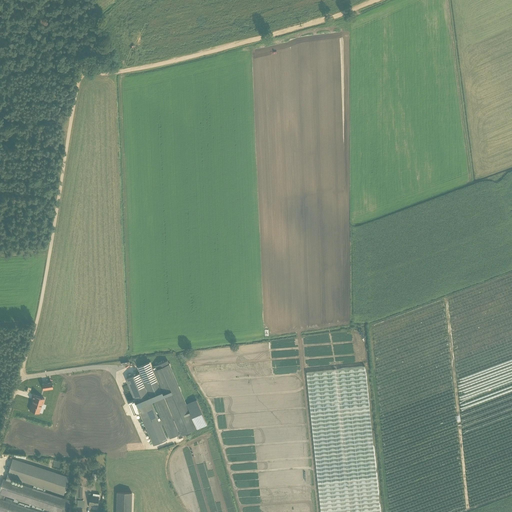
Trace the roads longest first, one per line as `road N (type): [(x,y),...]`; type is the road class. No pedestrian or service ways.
road 1 (unclassified): [(91,0),(41,298),(0,437)]
road 2 (track): [(79,71),(155,66),(377,0)]
